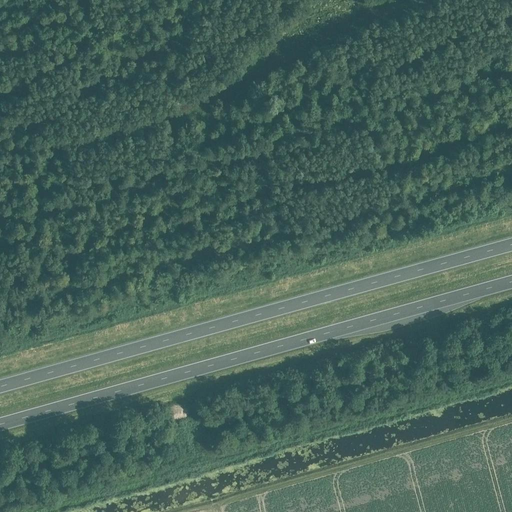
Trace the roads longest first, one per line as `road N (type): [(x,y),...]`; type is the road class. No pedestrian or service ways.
road 1 (trunk): [(0,426),(511,284)]
road 2 (trunk): [(511,247),(0,388)]
